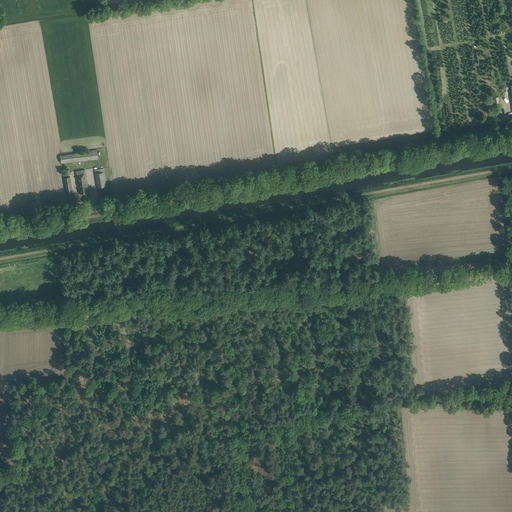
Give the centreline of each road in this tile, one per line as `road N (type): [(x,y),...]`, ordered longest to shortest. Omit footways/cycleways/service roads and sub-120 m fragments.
road 1 (track): [(0,260),(511,168)]
road 2 (track): [(511,135),(0,223)]
road 3 (track): [(388,406),(0,464)]
road 4 (track): [(511,269),(265,291)]
